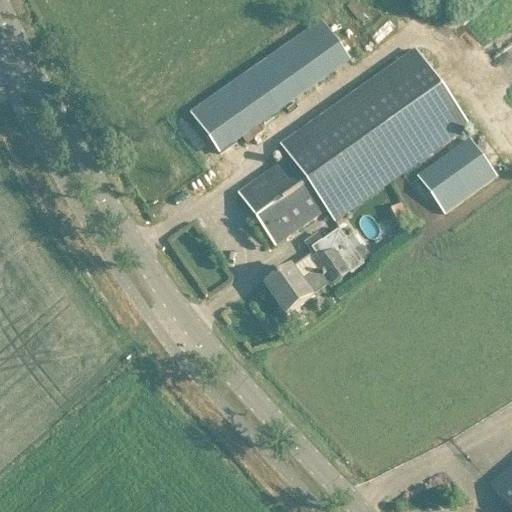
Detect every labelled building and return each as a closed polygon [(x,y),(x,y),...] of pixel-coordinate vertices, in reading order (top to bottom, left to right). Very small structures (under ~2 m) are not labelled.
[(289,160),(256,184),(239,195),(276,248),(326,212),(336,225),(464,135),(471,130),(415,52),(280,147),(289,160)] [(220,155),(279,115),(278,114),(283,110),(275,98),(270,101),(252,75),(193,116),(220,155)] [(418,179),(418,180),(444,216),(496,179),(470,142),(418,179)] [(396,230),(412,222),(404,206),(388,213),(396,230)] [(341,231),(340,232),(339,232),(327,240),(327,241),(323,244),(322,243),(312,250),(316,256),(293,271),(292,271),(282,277),(266,289),(287,318),(303,307),(313,300),(313,299),(331,287),(331,288),(350,275),(352,277),(366,267),(355,252),(360,248),(353,237),(348,241),(341,231)] [(511,511),(511,470),(502,480),(495,471),(485,480),(511,511)]
